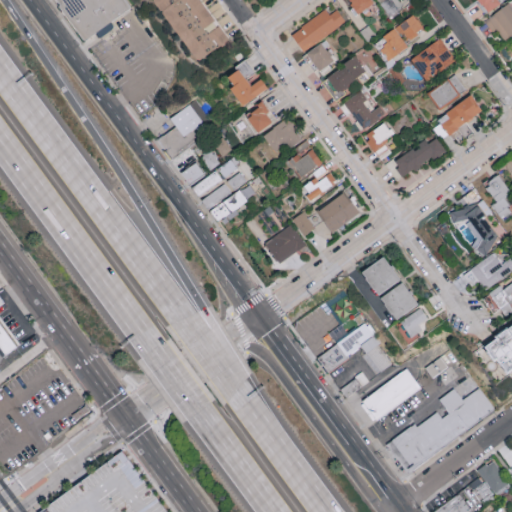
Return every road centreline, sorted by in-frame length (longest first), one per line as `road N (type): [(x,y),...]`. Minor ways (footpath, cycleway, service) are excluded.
road 1 (secondary): [(263,319),(25,0)]
road 2 (residential): [(464,318),(233,0)]
road 3 (motorway): [(199,315),(8,0)]
road 4 (tertiary): [(511,133),(263,319)]
road 5 (motorway): [(182,318),(0,73)]
road 6 (motorway): [(0,146),(151,349)]
road 7 (tertiary): [(227,345),(263,352),(380,511)]
road 8 (tertiary): [(127,419),(1,511)]
road 9 (secondary): [(355,443),(263,319)]
road 10 (residential): [(511,420),(388,511)]
road 11 (motorway): [(325,511),(236,391)]
road 12 (secondary): [(0,245),(83,359)]
road 13 (tertiary): [(227,345),(127,419)]
road 14 (motorway): [(198,415),(269,511)]
